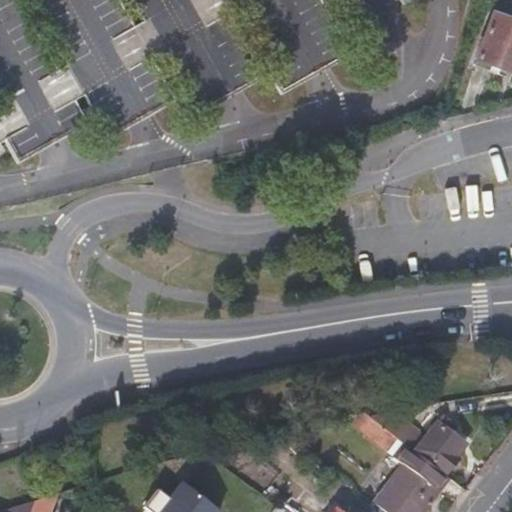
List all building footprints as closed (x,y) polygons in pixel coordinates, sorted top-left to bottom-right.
[(0,0),(0,150),(11,170),(77,134),(66,113),(75,108),(97,149),(165,112),(143,72),(156,65),(189,125),(253,89),(222,33),(235,26),(278,103),(344,66),(307,0),(219,0),(227,12),(215,19),(204,0),(119,0),(148,52),(136,58),(103,0),(15,0),(68,94),(59,99),(3,0),(0,0)] [(511,21),(492,14),(474,67),(496,75),(498,68),(511,72),(511,21)] [(464,443),(439,425),(445,417),(432,407),(405,444),(445,474),(456,459),(453,457),(464,443)] [(404,430),(382,414),(373,425),(396,442),(404,430)] [(396,442),(373,425),(362,417),(344,421),(389,455),(397,443),(396,442)] [(420,511),(445,478),(400,445),(390,458),(401,466),(371,505),(381,511),(420,511)] [(54,511),(60,496),(34,503),(30,511),(54,511)] [(278,505),(281,508),(279,511),(281,511),(304,511),(289,500),(284,503),(281,500),(278,505)]
